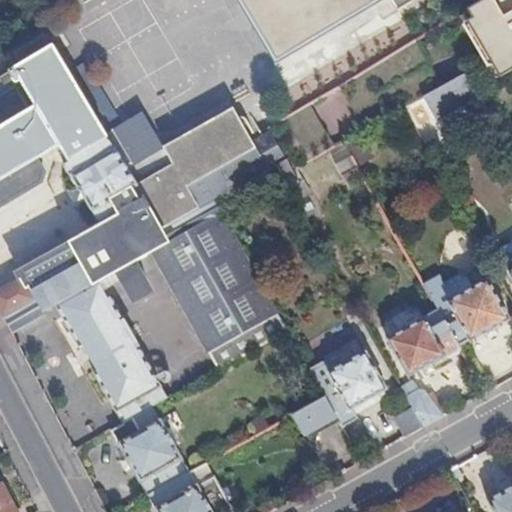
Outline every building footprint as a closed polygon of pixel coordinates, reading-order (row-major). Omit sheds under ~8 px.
[(237,0),(246,14),(275,63),(382,0),(237,0)] [(511,0),(485,0),(468,10),(461,15),(501,79),(511,72),(511,0)] [(442,86),(415,42),(338,88),(355,116),(380,101),(389,117),(404,108),(422,98),(442,86)] [(99,225),(102,224),(120,254),(121,255),(160,233),(159,232),(170,226),(172,227),(215,203),(214,202),(269,170),(276,166),(285,161),(269,134),(251,144),(243,130),(166,173),(155,154),(144,134),(127,144),(124,139),(117,127),(104,135),(69,74),(53,48),(0,77),(0,200),(44,174),(49,158),(52,157),(49,153),(59,148),(68,163),(63,165),(99,225)] [(465,74),(442,86),(422,98),(436,121),(478,98),(476,93),(465,74)] [(476,93),(478,98),(484,107),(494,101),(486,87),(476,93)] [(267,130),(269,134),(285,161),(292,171),(296,169),(330,150),(334,147),(308,105),(267,130)] [(243,130),(232,111),(155,154),(166,173),(243,130)] [(330,150),(351,189),(365,181),(343,142),(334,147),(330,150)] [(285,161),(276,166),(296,202),(310,194),(296,169),(292,171),(285,161)] [(120,254),(57,289),(35,302),(36,303),(4,321),(11,334),(55,309),(55,307),(100,282),(101,283),(152,254),(179,239),(178,237),(185,234),(221,214),(215,203),(172,227),(170,226),(159,232),(160,233),(121,255),(120,254)] [(179,239),(152,254),(217,371),(252,351),(287,331),(221,214),(185,234),(178,237),(179,239)] [(511,242),(499,250),(510,270),(508,271),(511,278),(511,242)] [(477,253),(482,261),(488,257),(484,249),(477,253)] [(442,295),(448,303),(473,288),(467,278),(459,276),(444,284),(438,288),(442,295)] [(22,279),(0,291),(0,314),(4,321),(36,303),(35,302),(22,279)] [(438,309),(439,311),(459,345),(459,346),(469,340),(470,341),(509,319),(488,280),(473,288),(448,303),(448,304),(438,309)] [(435,281),(425,286),(433,300),(438,309),(448,304),(448,303),(442,295),(438,288),(435,281)] [(92,371),(92,372),(121,424),(151,408),(167,399),(101,283),(100,282),(55,307),(55,309),(79,350),(80,350),(92,371)] [(446,356),(445,353),(459,345),(439,311),(426,319),(425,318),(420,309),(413,307),(387,321),(385,328),(389,338),(388,339),(408,377),(446,356)] [(363,354),(356,340),(321,360),(323,363),(326,362),(332,372),(363,354)] [(323,363),(310,371),(325,397),(339,423),(342,428),(358,420),(352,409),(386,389),(365,353),(363,354),(332,372),(326,362),(323,363)] [(413,379),(401,386),(414,409),(425,428),(448,414),(432,392),(428,395),(427,394),(425,392),(420,391),(413,379)] [(339,423),(325,397),(291,416),(302,437),(314,430),(317,435),(339,423)] [(134,436),(118,444),(147,496),(189,473),(159,421),(151,408),(121,424),(121,425),(124,431),(135,425),(139,431),(133,434),(134,436)] [(414,409),(395,419),(406,438),(425,428),(414,409)] [(262,418),(251,424),(258,435),(268,429),(262,418)] [(205,464),(189,473),(197,487),(213,478),(205,464)] [(232,511),(213,478),(197,487),(189,473),(147,496),(156,511),(232,511)] [(0,511),(14,511),(1,486),(0,486),(0,511)] [(495,511),(511,511),(511,486),(488,500),(495,511)]
